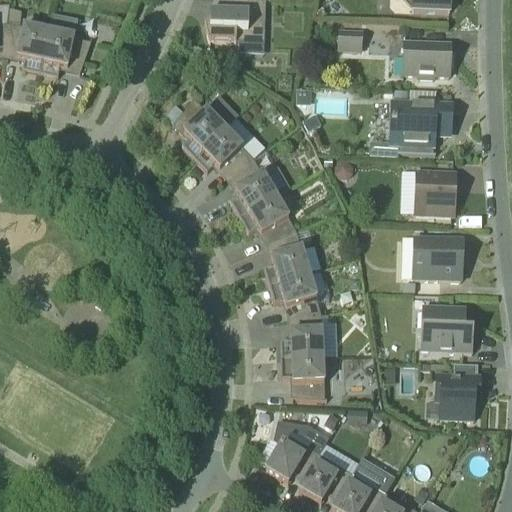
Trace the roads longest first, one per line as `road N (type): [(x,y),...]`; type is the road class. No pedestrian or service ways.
road 1 (residential): [(207,473),(221,371),(205,287),(160,212),(98,159)]
road 2 (residential): [(511,292),(494,136),(490,0)]
road 3 (residential): [(98,159),(168,0)]
